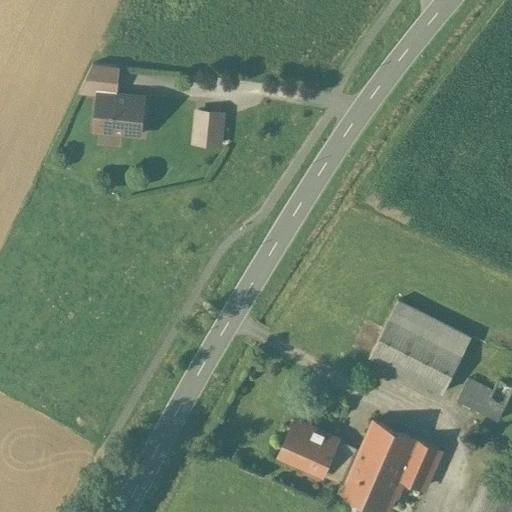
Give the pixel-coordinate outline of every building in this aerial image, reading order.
[(119,66),(93,64),(80,92),(100,94),(100,92),(116,94),(119,66)] [(116,94),(100,92),(100,94),(96,130),(141,134),(144,97),(116,94)] [(223,114),(197,112),(194,142),(220,145),(223,114)] [(472,337),(398,300),(370,355),(444,392),(472,337)] [(493,391),(469,378),(458,399),(483,412),(493,391)] [(511,393),(511,387),(498,381),(493,391),(509,399),(511,393)] [(509,399),(493,391),(483,412),(499,420),(509,399)] [(339,439),(295,419),(279,453),(306,465),(307,463),(324,471),(323,472),(324,473),(339,440),(339,439)] [(418,439),(374,419),(360,450),(359,453),(402,474),(418,439)] [(440,448),(418,439),(402,474),(401,477),(423,487),(440,448)] [(360,450),(339,440),(324,473),(346,482),(359,453),(360,450)] [(402,474),(359,453),(346,482),(343,490),(387,510),(401,477),(402,474)] [(511,511),(511,476),(491,468),(471,511),(511,511)]
